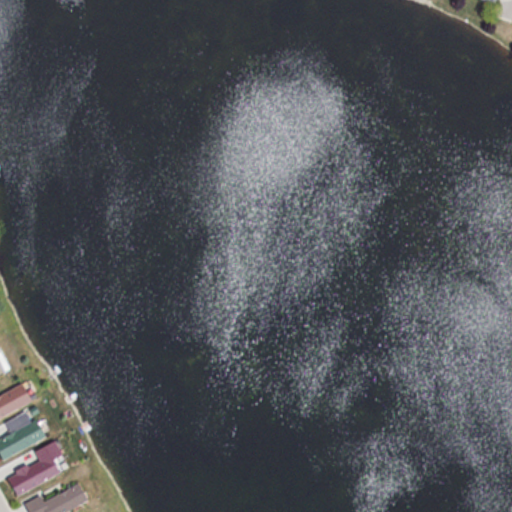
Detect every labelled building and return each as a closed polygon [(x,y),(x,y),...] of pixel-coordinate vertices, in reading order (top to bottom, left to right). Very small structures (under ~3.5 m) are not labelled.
[(0,375),(8,371),(0,354),(0,375)] [(0,418),(35,399),(25,381),(0,395),(0,418)] [(0,437),(0,452),(3,459),(50,436),(41,418),(0,437)] [(64,474),(58,459),(65,456),(58,440),(35,450),(40,462),(9,476),(17,495),(64,474)] [(68,511),(91,500),(80,479),(28,507),(30,511),(68,511)]
